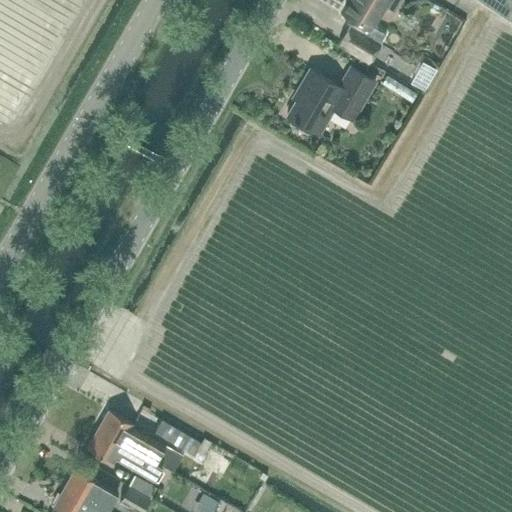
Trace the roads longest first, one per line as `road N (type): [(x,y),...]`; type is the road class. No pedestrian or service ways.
road 1 (unclassified): [(0,475),(275,0)]
road 2 (tertiary): [(0,273),(158,0)]
